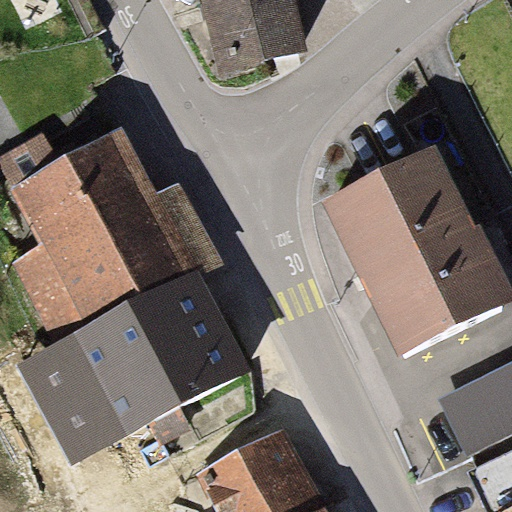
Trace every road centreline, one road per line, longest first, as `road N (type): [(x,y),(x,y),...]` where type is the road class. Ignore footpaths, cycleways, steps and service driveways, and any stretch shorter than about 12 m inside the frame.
road 1 (tertiary): [(396,511),(228,159)]
road 2 (tertiary): [(228,159),(430,0)]
road 3 (tertiary): [(228,159),(135,0)]
